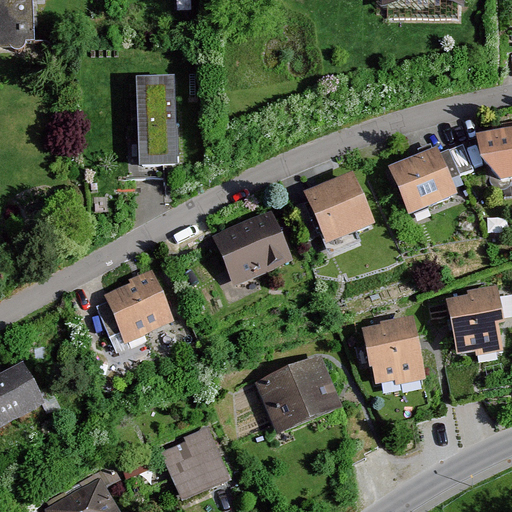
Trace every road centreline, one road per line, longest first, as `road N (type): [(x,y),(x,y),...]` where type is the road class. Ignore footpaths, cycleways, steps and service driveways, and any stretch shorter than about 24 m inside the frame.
road 1 (residential): [(0,316),(312,155),(511,94)]
road 2 (tertiary): [(511,442),(388,511)]
